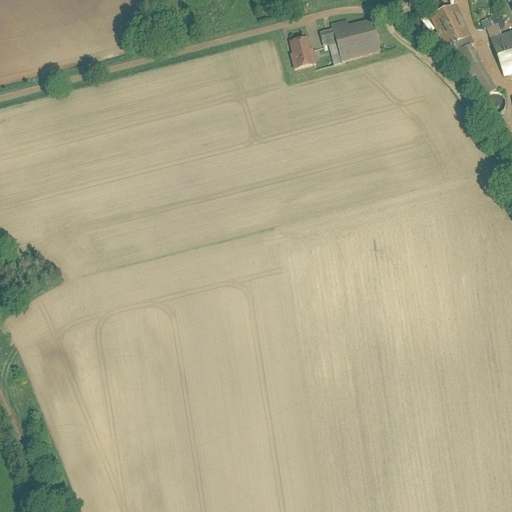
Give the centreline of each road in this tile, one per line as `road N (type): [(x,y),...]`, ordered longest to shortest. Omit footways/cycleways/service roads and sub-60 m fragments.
road 1 (residential): [(0,100),(346,11),(425,0)]
road 2 (track): [(511,175),(468,95),(390,28),(387,10)]
